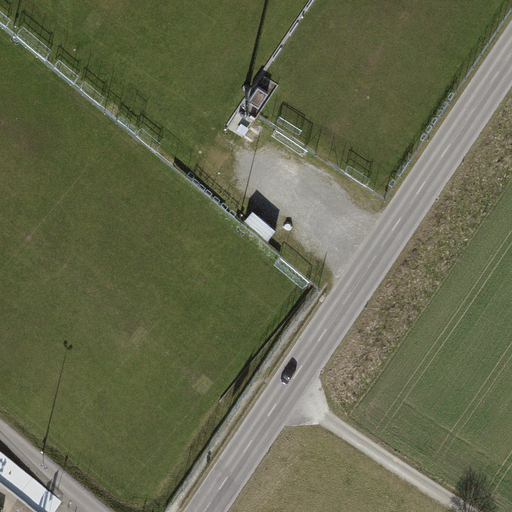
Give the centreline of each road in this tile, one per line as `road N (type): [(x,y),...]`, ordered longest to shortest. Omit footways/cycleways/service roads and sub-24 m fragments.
road 1 (tertiary): [(511,59),(209,511)]
road 2 (track): [(468,511),(289,391)]
road 3 (track): [(97,511),(0,429)]
